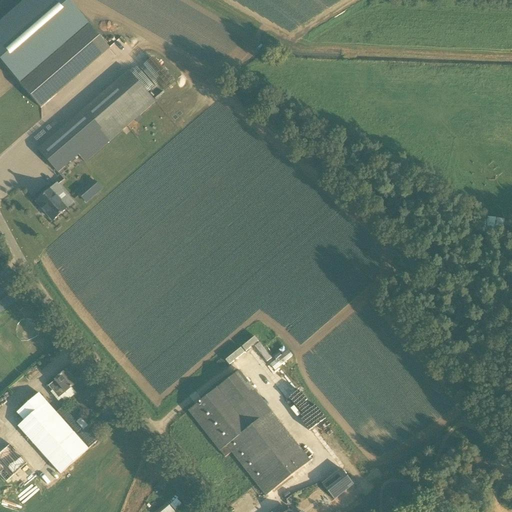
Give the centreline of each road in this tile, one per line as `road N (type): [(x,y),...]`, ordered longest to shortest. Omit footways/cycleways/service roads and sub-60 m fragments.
road 1 (unclassified): [(219,511),(51,311),(0,222)]
road 2 (track): [(263,28),(240,58),(203,78),(149,44),(131,55)]
